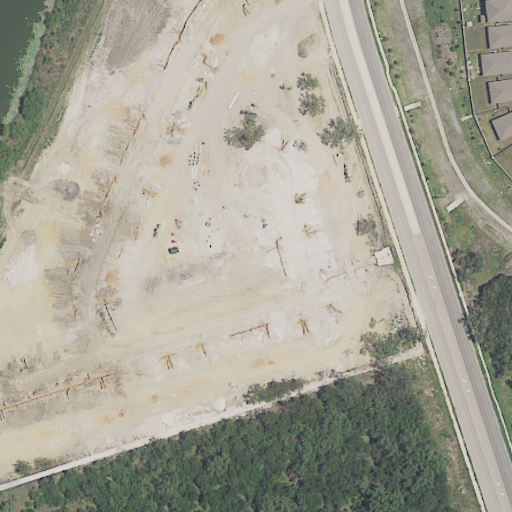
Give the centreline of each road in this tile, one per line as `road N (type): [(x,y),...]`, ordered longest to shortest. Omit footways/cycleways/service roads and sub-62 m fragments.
road 1 (residential): [(338,0),(506,511)]
road 2 (residential): [(511,459),(366,0)]
road 3 (residential): [(226,0),(192,47),(91,271),(104,359)]
road 4 (residential): [(0,400),(305,290)]
road 5 (residential): [(305,290),(282,194),(263,175)]
